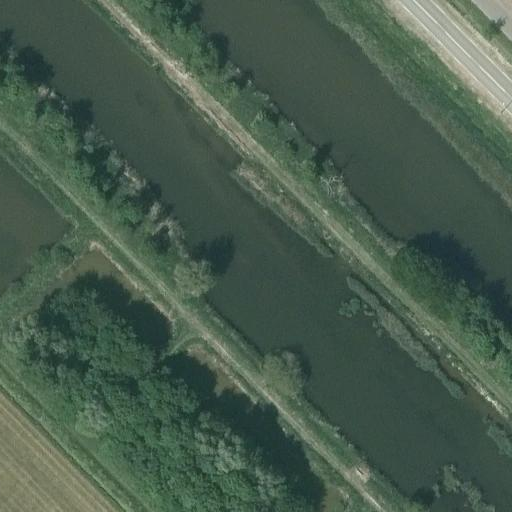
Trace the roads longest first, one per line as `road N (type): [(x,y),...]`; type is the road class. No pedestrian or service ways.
road 1 (track): [(108,0),(511,404)]
road 2 (secondary): [(403,0),(511,109)]
road 3 (secondary): [(511,90),(422,0)]
